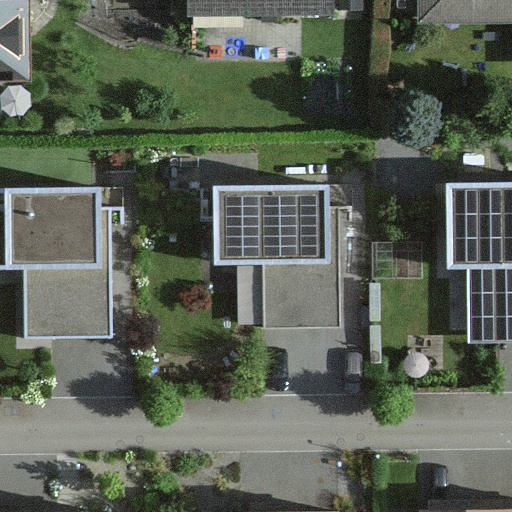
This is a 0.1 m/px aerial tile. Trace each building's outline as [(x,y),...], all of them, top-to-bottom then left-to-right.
[(339,0),(117,0),(118,7),(170,5),(171,17),(340,10),(339,0)] [(511,0),(432,0),(433,24),(511,21),(511,0)] [(0,85),(32,84),(29,5),(0,6),(0,85)] [(511,163),(451,166),(454,249),(511,246),(511,163)] [(329,186),(219,189),(221,262),(331,259),(329,186)] [(122,187),(0,189),(0,254),(27,254),(29,337),(124,335),(122,187)]
